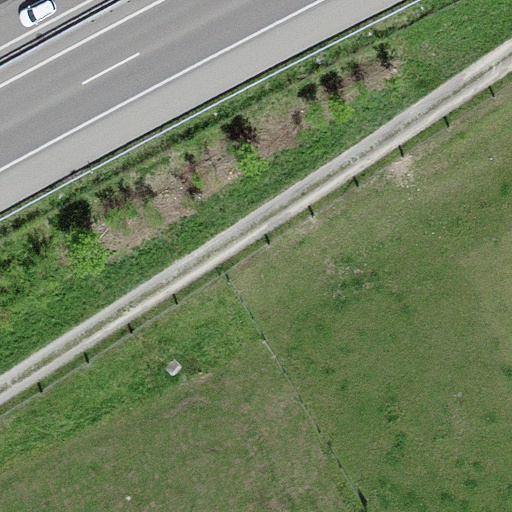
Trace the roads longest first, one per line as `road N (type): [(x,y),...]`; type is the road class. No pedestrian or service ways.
road 1 (track): [(0,390),(511,53)]
road 2 (motorway): [(0,127),(240,0)]
